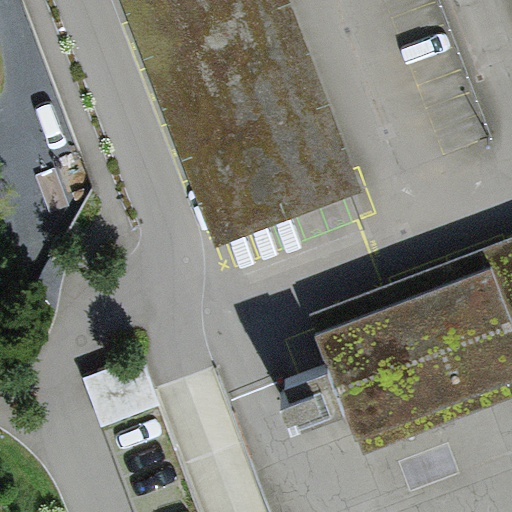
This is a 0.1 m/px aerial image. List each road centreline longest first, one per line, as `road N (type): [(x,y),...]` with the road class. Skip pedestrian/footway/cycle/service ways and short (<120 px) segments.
road 1 (unknown): [(191,396),(292,486),(339,487),(511,447)]
road 2 (unknown): [(162,277),(421,216)]
road 3 (unknown): [(342,0),(421,216)]
